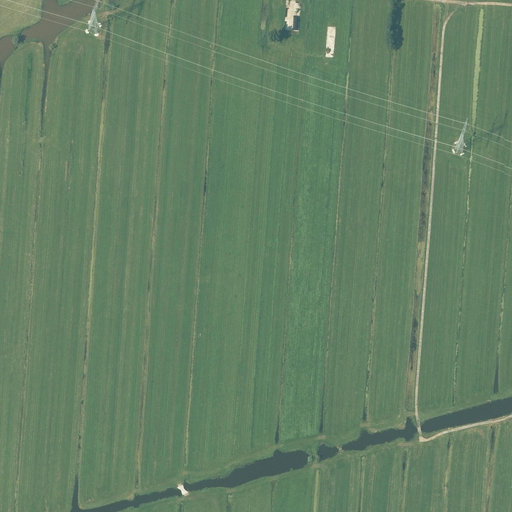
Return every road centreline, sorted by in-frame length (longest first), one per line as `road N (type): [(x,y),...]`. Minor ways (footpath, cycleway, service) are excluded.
road 1 (track): [(466,2),(445,20),(416,415),(421,439),(511,415)]
road 2 (track): [(397,63),(162,49)]
road 3 (track): [(314,466),(185,497),(181,427)]
